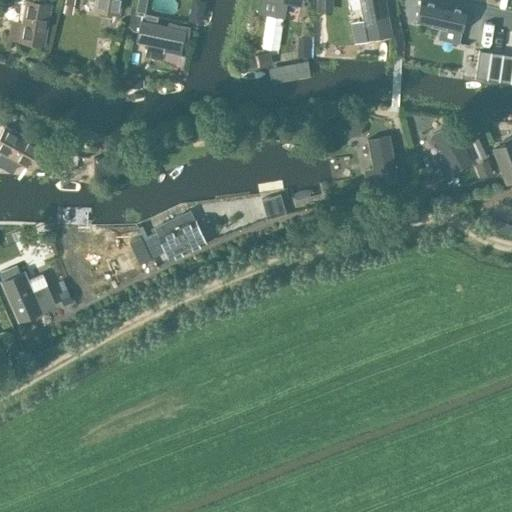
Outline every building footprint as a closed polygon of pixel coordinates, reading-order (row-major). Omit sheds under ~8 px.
[(64,0),(63,12),(72,14),(74,0),(64,0)] [(93,0),(92,9),(116,13),(117,0),(93,0)] [(137,0),(136,3),(137,3),(136,10),(144,12),(146,0),(137,0)] [(393,33),(386,0),(358,0),(366,38),(393,33)] [(432,0),(421,0),(416,20),(460,31),(466,8),(432,0)] [(48,5),(24,1),(18,41),(41,45),(48,5)] [(130,13),(129,21),(134,22),(137,20),(138,15),(130,13)] [(186,29),(140,19),(135,42),(163,48),(163,51),(180,55),(186,29)] [(297,37),(296,57),(310,57),(310,37),(297,37)] [(480,50),(475,77),(486,79),(492,51),(480,50)] [(270,51),(257,54),(259,67),(272,65),(270,51)] [(492,51),(486,79),(498,81),(504,53),(492,51)] [(511,54),(504,53),(498,81),(510,82),(511,72),(511,54)] [(94,59),(93,65),(97,71),(104,72),(110,68),(111,61),(107,56),(100,54),(94,59)] [(125,74),(125,87),(140,87),(143,87),(143,80),(140,79),(141,74),(125,74)] [(360,117),(349,118),(350,137),(361,136),(360,117)] [(452,122),(431,133),(447,165),(468,154),(452,122)] [(32,169),(36,161),(43,148),(5,125),(0,132),(0,151),(0,152),(0,165),(12,173),(18,162),(32,169)] [(478,135),(471,139),(480,160),(487,157),(481,142),(478,135)] [(364,169),(367,187),(392,182),(391,178),(397,177),(391,139),(369,143),(373,167),(364,169)] [(511,140),(494,148),(507,181),(511,179),(511,140)] [(115,158),(115,172),(133,169),(131,156),(115,158)] [(488,158),(476,163),(480,176),(493,171),(488,158)] [(430,180),(419,181),(420,192),(431,191),(430,180)] [(283,205),(264,210),(267,219),(285,213),(283,205)] [(158,236),(169,260),(206,242),(194,219),(158,236)] [(136,242),(127,246),(138,269),(146,264),(136,242)] [(95,256),(70,263),(79,292),(104,285),(95,256)] [(48,284),(33,291),(25,273),(22,275),(19,268),(3,275),(6,281),(2,283),(19,321),(56,305),(48,284)] [(70,290),(61,293),(66,305),(75,302),(70,290)]
